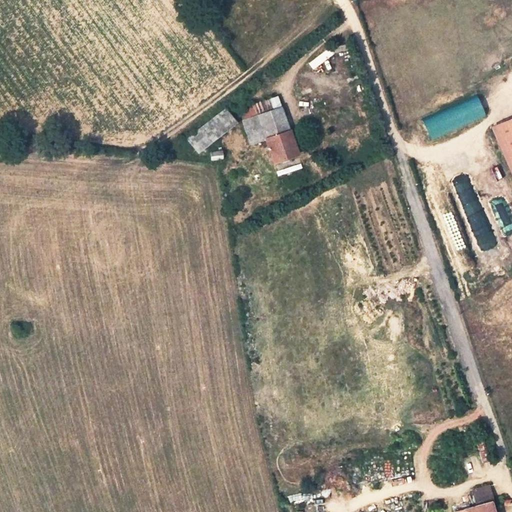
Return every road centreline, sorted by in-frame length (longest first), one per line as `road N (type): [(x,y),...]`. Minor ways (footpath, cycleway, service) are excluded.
road 1 (track): [(343,0),(511,493)]
road 2 (track): [(324,0),(146,157)]
road 3 (track): [(396,144),(429,151),(470,135),(511,92)]
